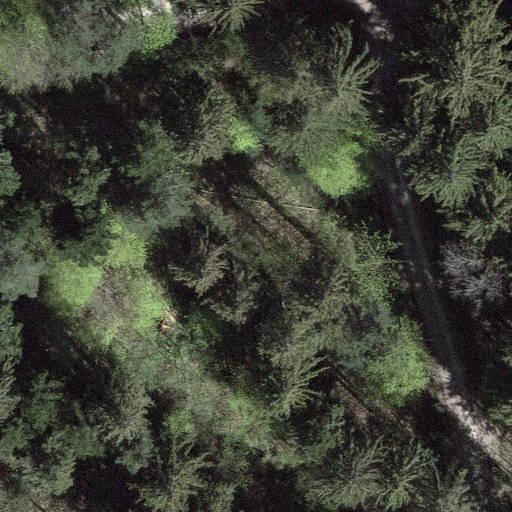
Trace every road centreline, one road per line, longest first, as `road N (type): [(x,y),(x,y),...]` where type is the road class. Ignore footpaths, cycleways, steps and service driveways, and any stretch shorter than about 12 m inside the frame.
road 1 (track): [(384,0),(396,196),(456,351)]
road 2 (unclassified): [(0,44),(239,0)]
road 3 (track): [(456,351),(480,450),(467,511)]
